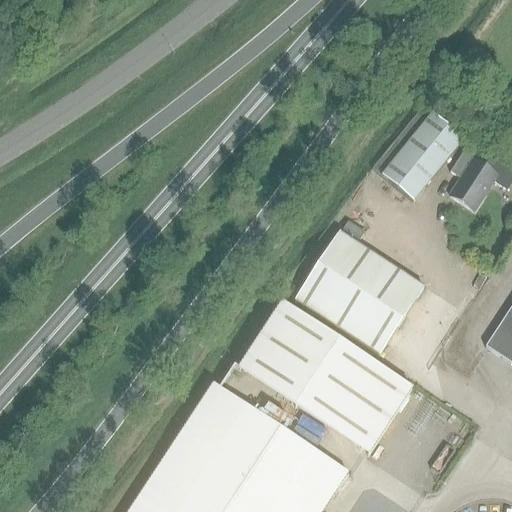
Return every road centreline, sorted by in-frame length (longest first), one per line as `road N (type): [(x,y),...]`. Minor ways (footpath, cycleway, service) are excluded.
road 1 (trunk): [(35,511),(429,0)]
road 2 (trunk): [(0,391),(352,0)]
road 3 (trunk): [(310,0),(0,245)]
road 4 (tertiary): [(0,154),(219,0)]
